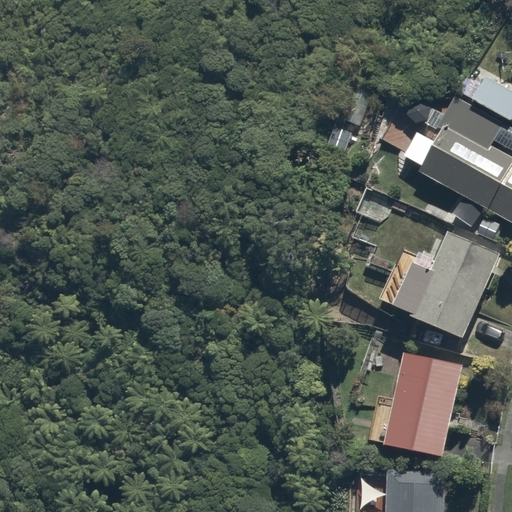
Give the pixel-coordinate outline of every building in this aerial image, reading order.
[(511,118),(511,87),(487,75),(475,100),(511,119),(511,118)] [(418,132),(405,155),(421,164),(417,171),(511,225),(511,157),(493,147),(504,127),(457,100),(433,140),(418,132)] [(457,338),(502,245),(459,224),(441,260),(404,242),(376,299),(457,338)] [(470,359),(409,346),(388,442),(449,455),(470,359)] [(448,511),(450,471),(388,468),(386,511),(448,511)]
